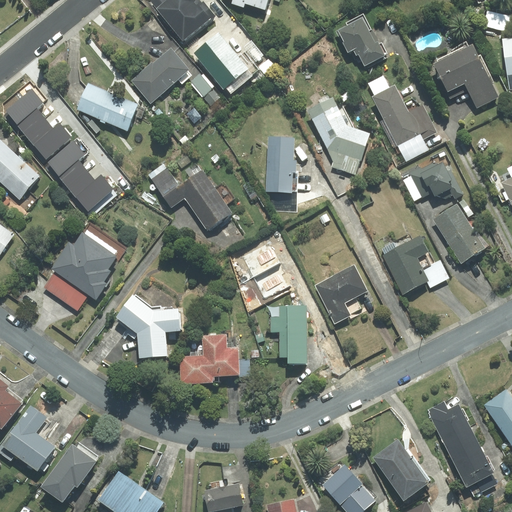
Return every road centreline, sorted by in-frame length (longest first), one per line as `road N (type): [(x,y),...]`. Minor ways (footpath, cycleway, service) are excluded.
road 1 (residential): [(0,323),(129,413),(220,437),(290,425),(511,314)]
road 2 (unknown): [(390,23),(511,245)]
